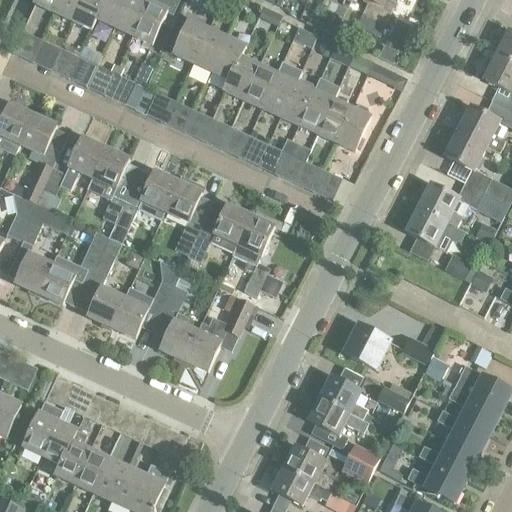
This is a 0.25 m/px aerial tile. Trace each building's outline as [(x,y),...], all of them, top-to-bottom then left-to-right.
[(57,16),(64,0),(40,0),(37,7),(57,16)] [(64,0),(57,16),(75,25),(86,0),(64,0)] [(86,0),(75,25),(94,33),(99,23),(99,22),(109,0),(108,0),(86,0)] [(108,0),(109,0),(99,22),(99,23),(117,31),(131,0),(108,0)] [(138,0),(131,0),(117,31),(136,39),(151,6),(138,0)] [(173,0),(154,0),(151,6),(136,39),(154,48),(168,16),(175,19),(182,4),(173,0)] [(357,0),(369,5),(364,17),(386,28),(394,12),(395,12),(400,0),(357,0)] [(363,18),(358,30),(380,41),(386,29),(386,28),(364,17),(363,18)] [(196,67),(212,33),(192,24),(176,58),(196,67)] [(230,41),(212,33),(196,67),(214,76),(230,41)] [(511,34),(510,34),(497,58),(511,65),(511,34)] [(39,41),(33,52),(44,57),(49,46),(39,41)] [(248,50),(230,41),(214,76),(230,83),(235,73),(237,74),(242,62),(248,50)] [(324,43),(321,50),(325,58),(330,61),(336,49),(324,43)] [(44,57),(33,52),(28,64),(39,68),(44,57)] [(76,58),(71,69),(81,74),(86,63),(76,58)] [(511,65),(497,58),(485,82),(511,96),(510,98),(511,98),(511,65)] [(230,83),(226,95),(244,103),(260,70),(242,62),(237,74),(235,73),(230,83)] [(113,76),(121,79),(125,71),(114,66),(111,74),(113,76)] [(81,74),(71,69),(66,81),(76,85),(81,74)] [(260,70),(244,103),(263,112),(278,79),(260,70)] [(113,76),(108,87),(118,92),(124,80),(121,79),(113,76)] [(278,79),(263,112),(282,120),(297,87),(278,79)] [(297,87),(282,120),(300,129),(315,96),(314,95),(314,91),(314,88),(303,83),(298,88),(297,87)] [(118,92),(108,87),(103,98),(113,103),(118,92)] [(155,99),(145,94),(136,113),(146,118),(155,99)] [(315,96),(300,129),(302,130),(319,137),(334,104),(317,96),(315,96)] [(175,104),(169,115),(178,119),(183,108),(175,104)] [(334,104),(319,137),(337,146),(352,113),(334,104)] [(511,114),(492,104),(488,114),(487,115),(505,125),(504,128),(511,131),(511,133),(511,134),(511,114)] [(11,107),(4,122),(0,120),(0,150),(19,160),(24,149),(22,148),(36,118),(11,107)] [(352,113),(337,146),(357,155),(372,122),(368,120),(370,116),(368,112),(361,108),(357,109),(355,114),(352,113)] [(471,110),(458,135),(486,150),(500,157),(506,146),(498,142),(499,140),(493,137),(499,125),(471,110)] [(169,115),(164,126),(173,130),(178,119),(169,115)] [(58,128),(36,118),(22,148),(24,149),(45,159),(58,128)] [(211,121),(206,132),(216,136),(220,125),(218,124),(213,122),(212,122),(211,121)] [(206,132),(201,143),(209,147),(211,148),(216,136),(206,132)] [(486,150),(458,135),(446,159),(474,173),(486,150)] [(245,137),(240,148),(249,152),(254,140),(250,139),(245,137)] [(54,172),(44,194),(56,200),(61,190),(71,195),(80,176),(94,182),(108,151),(83,140),(68,172),(69,172),(67,178),(54,172)] [(240,148),(235,159),(240,161),(244,163),(249,152),(240,148)] [(108,151),(94,182),(89,192),(111,202),(112,203),(113,200),(131,162),(108,151)] [(285,155),(280,166),(288,170),(293,159),(290,157),(287,156),(285,155)] [(54,172),(40,166),(24,202),(37,209),(44,194),(54,172)] [(280,166),(275,177),(277,178),(283,181),(288,170),(280,166)] [(320,171),(315,182),(323,186),(328,175),(324,173),(320,171)] [(156,174),(149,190),(142,205),(167,216),(181,185),(156,174)] [(8,181),(3,191),(13,195),(16,189),(14,183),(8,181)] [(315,182),(310,193),(314,195),(318,197),(323,186),(315,182)] [(334,202),(333,204),(344,209),(355,188),(343,182),(334,202)] [(511,192),(492,182),(484,197),(510,211),(511,206),(511,192)] [(181,185),(167,216),(189,226),(186,233),(198,239),(199,239),(209,217),(214,205),(202,199),(203,195),(206,190),(192,183),(189,189),(181,185)] [(464,187),(458,200),(432,187),(419,212),(447,227),(457,232),(457,231),(463,220),(453,215),(459,204),(502,226),(510,211),(484,197),(464,187)] [(111,202),(103,222),(104,222),(116,228),(127,206),(126,205),(113,200),(112,203),(111,202)] [(127,206),(116,228),(129,234),(139,211),(127,206)] [(198,242),(189,262),(201,267),(210,248),(211,246),(235,257),(252,219),(228,208),(228,210),(227,211),(221,223),(210,218),(209,217),(199,239),(198,242)] [(419,212),(407,235),(416,240),(435,250),(442,237),(452,242),(452,241),(458,244),(462,246),(467,236),(457,231),(457,232),(447,227),(419,212)] [(18,216),(7,238),(9,239),(21,245),(31,222),(19,217),(18,216)] [(235,257),(234,259),(235,259),(256,269),(257,270),(259,267),(276,230),(275,229),(253,219),(252,219),(235,257)] [(21,245),(25,246),(9,279),(17,283),(16,286),(40,297),(54,268),(32,258),(35,251),(34,250),(44,228),(31,222),(21,245)] [(484,226),(477,240),(490,247),(497,233),(484,226)] [(116,228),(110,242),(122,248),(129,234),(116,228)] [(110,242),(98,237),(96,236),(80,272),(93,278),(110,242)] [(110,242),(93,278),(106,284),(122,248),(110,242)] [(131,254),(129,260),(132,269),(138,272),(144,260),(131,254)] [(470,287),(477,273),(478,271),(453,258),(444,274),(470,287)] [(256,269),(244,296),(257,301),(261,294),(268,278),(271,272),(259,267),(257,270),(256,269)] [(54,268),(40,297),(63,308),(77,278),(54,268)] [(480,273),(472,288),(486,296),(494,282),(480,273)] [(162,283),(154,302),(150,311),(164,317),(176,290),(162,283)] [(101,290),(95,304),(88,319),(113,330),(127,302),(101,290)] [(176,290),(164,317),(175,322),(176,322),(179,316),(188,295),(176,290)] [(136,341),(150,311),(154,302),(131,291),(127,302),(113,330),(136,341)] [(511,295),(505,292),(500,302),(511,308),(511,295)] [(240,302),(234,316),(227,330),(228,331),(241,337),(254,309),(241,303),(240,302)] [(166,342),(161,353),(185,365),(199,335),(198,335),(186,329),(190,321),(179,316),(176,322),(175,322),(174,324),(166,342)] [(198,335),(199,335),(185,365),(209,376),(223,346),(222,346),(228,331),(227,330),(213,324),(210,331),(202,327),(198,335)] [(391,342),(359,326),(345,355),(377,371),(391,342)] [(433,361),(433,359),(436,353),(410,340),(402,356),(428,370),(433,361)] [(428,370),(425,376),(441,384),(448,368),(433,361),(428,370)] [(25,366),(20,364),(15,362),(10,373),(20,377),(25,366)] [(511,392),(484,378),(466,369),(460,380),(478,389),(472,401),(500,415),(511,392)] [(20,377),(10,373),(5,383),(15,388),(20,377)] [(49,374),(38,398),(47,402),(57,380),(58,378),(49,374)] [(332,378),(320,401),(363,422),(367,413),(354,406),(361,393),(332,378)] [(82,392),(72,387),(66,399),(76,404),(82,392)] [(446,388),(441,398),(449,402),(454,392),(446,388)] [(410,404),(390,393),(385,391),(384,391),(378,404),(404,417),(410,404)] [(454,391),(454,392),(449,402),(449,403),(467,412),(461,423),(489,438),(500,415),(472,401),(454,391)] [(4,399),(0,406),(0,438),(7,442),(23,408),(4,399)] [(76,404),(66,399),(62,409),(71,414),(76,404)] [(320,401),(310,422),(317,425),(312,434),(343,450),(348,439),(339,434),(344,424),(364,434),(368,427),(362,424),(363,422),(320,401)] [(40,416),(24,450),(42,459),(58,424),(63,413),(45,404),(40,416)] [(118,408),(108,404),(103,416),(112,420),(118,408)] [(489,438),(461,423),(443,414),(437,425),(455,434),(449,446),(477,460),(489,438)] [(103,416),(98,426),(108,431),(112,420),(103,416)] [(146,421),(140,433),(150,438),(155,426),(146,421)] [(78,433),(58,424),(42,459),(61,467),(72,444),(73,445),(77,435),(78,433)] [(150,438),(140,433),(135,443),(140,446),(144,447),(145,448),(150,438)] [(61,467),(56,478),(76,487),(91,453),(83,449),(87,439),(77,435),(73,445),(72,444),(61,467)] [(179,437),(169,459),(177,463),(188,441),(179,437)] [(140,446),(128,471),(132,472),(144,447),(140,446)] [(449,446),(444,457),(425,448),(419,459),(438,469),(466,483),(477,460),(449,446)] [(355,448),(349,460),(375,474),(381,461),(355,448)] [(296,449),(284,472),(332,496),(337,486),(320,477),(326,464),(296,449)] [(110,462),(91,453),(76,487),(94,496),(110,462)] [(375,474),(349,460),(342,474),(368,487),(375,474)] [(110,462),(94,496),(113,504),(128,471),(110,462)] [(147,479),(131,511),(154,511),(164,491),(165,488),(170,477),(151,468),(146,479),(147,479)] [(438,469),(432,480),(413,470),(408,481),(426,491),(454,505),(466,483),(438,469)] [(128,471),(113,504),(129,511),(131,511),(147,479),(146,479),(132,472),(128,471)] [(284,472),(273,494),(279,497),(292,504),(301,508),(303,509),(309,497),(321,504),(322,501),(328,504),(332,496),(284,472)] [(164,491),(154,511),(162,511),(171,494),(164,491)] [(401,495),(400,496),(395,507),(404,511),(432,511),(419,505),(401,495)] [(0,511),(7,511),(11,505),(0,500),(0,511)]
